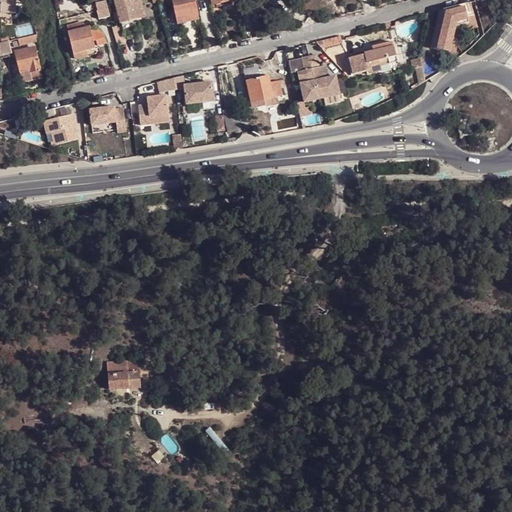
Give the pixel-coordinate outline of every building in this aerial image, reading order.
[(0,0),(1,4),(1,16),(11,16),(17,17),(17,6),(16,0),(0,0)] [(100,18),(110,16),(106,0),(105,0),(97,2),(98,10),(99,10),(100,18)] [(116,0),(124,21),(137,18),(144,15),(139,0),(116,0)] [(172,0),(177,18),(186,17),(198,15),(195,0),(172,0)] [(471,3),(467,4),(469,14),(466,15),(467,19),(475,17),(471,3)] [(467,4),(440,11),(431,49),(450,54),(455,28),(469,24),(467,19),(466,15),(469,14),(467,4)] [(68,25),(70,31),(87,27),(86,21),(68,25)] [(122,25),(113,27),(116,42),(126,40),(122,25)] [(70,31),(75,53),(96,48),(94,39),(92,30),(91,26),(87,27),(70,31)] [(92,30),(94,39),(98,38),(99,45),(106,43),(104,32),(99,28),(92,30)] [(38,42),(37,34),(18,40),(18,41),(19,46),(38,42)] [(341,37),(324,41),(326,48),(343,43),(341,37)] [(0,56),(13,54),(10,42),(2,44),(0,44),(0,56)] [(364,51),(349,55),(354,74),(366,71),(367,75),(382,72),(380,64),(397,60),(393,42),(372,47),(373,53),(365,55),(364,51)] [(36,47),(17,52),(21,71),(22,72),(31,70),(32,72),(41,70),(36,47)] [(315,57),(300,59),(303,71),(298,72),(306,103),(339,95),(335,76),(327,78),(323,65),(318,67),(315,57)] [(74,82),(89,78),(86,66),(72,70),(74,82)] [(22,72),(21,71),(23,80),(43,75),(41,70),(41,74),(24,78),(22,72)] [(248,81),(253,107),(267,105),(266,100),(283,97),(280,82),(270,84),(269,77),(248,81)] [(164,91),(176,88),(175,79),(162,82),(164,91)] [(212,80),(185,84),(188,103),(214,99),(212,80)] [(240,106),(237,88),(230,89),(234,107),(240,106)] [(166,94),(148,97),(149,103),(138,105),(142,126),(151,124),(151,121),(170,117),(166,94)] [(115,106),(91,109),(94,125),(118,122),(120,132),(128,131),(123,108),(115,109),(115,106)] [(38,123),(43,121),(46,134),(50,133),(58,131),(61,144),(78,140),(71,113),(54,118),(51,110),(36,114),(38,123)] [(58,131),(50,133),(54,147),(61,144),(58,131)] [(139,360),(107,362),(108,389),(142,388),(139,360)]
